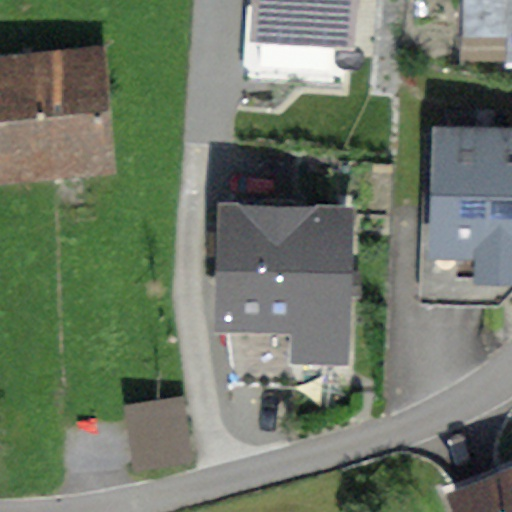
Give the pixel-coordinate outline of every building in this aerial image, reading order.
[(348,0),(254,0),(248,76),(341,85),(348,0)] [(511,0),(464,0),(464,60),(511,59),(511,0)] [(103,50),(0,56),(0,179),(109,171),(103,50)] [(511,140),(435,140),(435,275),(511,274),(511,140)] [(352,212),(229,211),(228,312),(228,365),(351,366),(352,212)] [(181,407),(132,413),(139,467),(189,460),(181,407)] [(511,511),(511,473),(454,495),(459,511),(511,511)]
